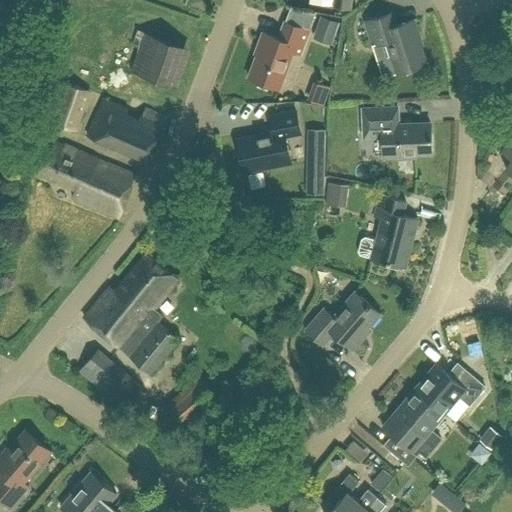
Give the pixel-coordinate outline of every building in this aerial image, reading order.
[(374,45),(385,76),(426,63),(418,38),(420,37),(414,19),(397,24),(393,12),(367,21),(374,45)] [(340,45),(344,23),(331,20),(326,42),(340,45)] [(310,31),(285,22),(279,39),(263,33),(258,47),(260,47),(249,77),(280,88),(294,52),(301,55),(310,31)] [(143,31),(131,69),(182,86),(195,49),(143,31)] [(87,90),(57,79),(45,113),(56,116),(54,122),(73,129),(87,90)] [(322,83),(315,101),(327,106),(335,88),(322,83)] [(128,107),(104,97),(88,135),(149,160),(167,116),(145,106),(137,116),(126,112),(128,107)] [(399,124),(398,107),(364,109),(365,137),(383,136),(384,159),(416,157),(416,154),(432,153),(431,123),(399,124)] [(301,133),(297,111),(270,116),(273,130),(268,131),(268,133),(238,139),(245,171),(292,162),(287,136),(301,133)] [(136,173),(50,138),(38,172),(76,188),(73,192),(76,199),(119,216),(136,173)] [(330,171),(329,150),(312,151),(313,172),(330,171)] [(333,183),(331,205),(350,207),(353,186),(333,183)] [(405,266),(417,218),(402,214),(406,199),(380,193),(374,216),(382,218),(372,258),(405,266)] [(177,278),(146,252),(114,290),(110,286),(84,317),(119,347),(151,373),(180,338),(159,320),(163,315),(153,307),(177,278)] [(380,313),(354,291),(333,316),(324,308),(306,329),(323,343),(333,331),(353,349),(363,338),(360,336),(380,313)] [(141,385),(97,349),(80,369),(123,406),(141,385)] [(416,388),(445,412),(459,395),(470,404),(485,385),(458,362),(449,373),(437,363),(416,388)] [(203,383),(200,379),(164,409),(178,426),(214,395),(203,383)] [(445,412),(416,388),(396,411),(384,426),(393,434),(385,443),(409,463),(420,450),(426,455),(441,437),(431,428),(445,412)] [(51,450),(26,429),(4,456),(2,454),(0,456),(0,472),(4,476),(0,480),(0,499),(11,508),(28,487),(23,483),(51,450)] [(363,441),(351,447),(360,463),(371,457),(363,441)] [(475,457),(487,465),(497,449),(485,441),(475,457)] [(116,493),(90,472),(61,507),(67,511),(110,511),(104,507),(116,493)] [(330,511),(363,511),(366,509),(376,496),(367,489),(357,501),(348,493),(358,481),(349,473),(328,498),(336,505),(330,511)]
